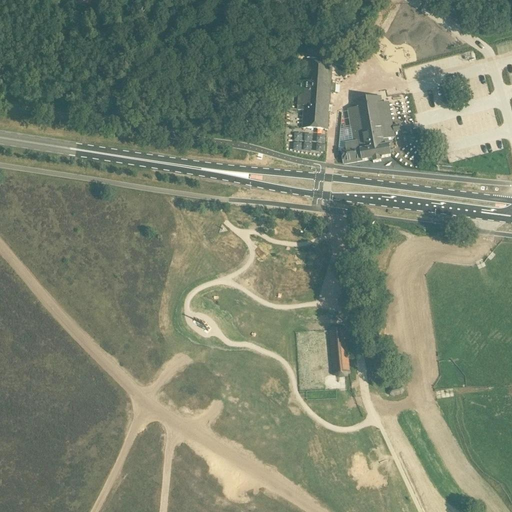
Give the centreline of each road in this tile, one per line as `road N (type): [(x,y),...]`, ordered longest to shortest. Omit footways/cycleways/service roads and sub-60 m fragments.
road 1 (primary): [(176,165),(317,195),(511,220)]
road 2 (primary): [(511,202),(176,165)]
road 3 (track): [(174,419),(60,317),(0,246)]
road 4 (track): [(488,217),(473,255),(424,254),(409,268),(407,297),(426,379)]
road 5 (primary): [(176,165),(0,138)]
road 6 (track): [(320,511),(174,419)]
road 7 (track): [(94,511),(146,400)]
